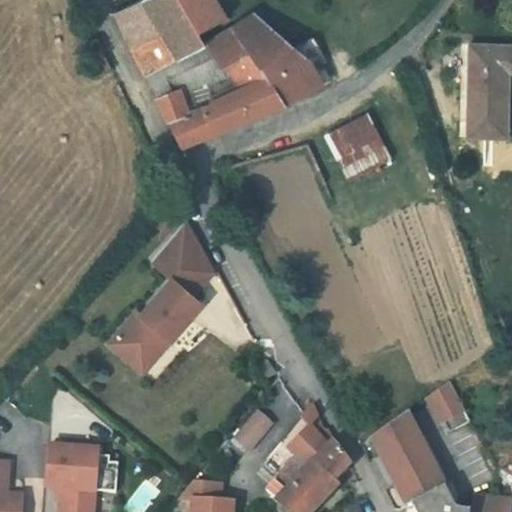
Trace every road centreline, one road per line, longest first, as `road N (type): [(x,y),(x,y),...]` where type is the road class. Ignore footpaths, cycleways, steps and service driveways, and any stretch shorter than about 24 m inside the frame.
road 1 (residential): [(180,169),(354,454),(381,511)]
road 2 (residential): [(446,0),(404,46),(344,89),(180,169)]
road 3 (residential): [(89,0),(180,169)]
road 4 (unknown): [(245,511),(244,462),(299,368)]
